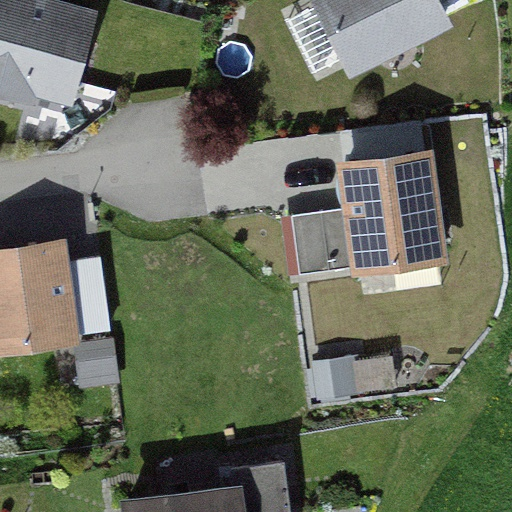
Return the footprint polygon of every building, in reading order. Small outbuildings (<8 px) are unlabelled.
[(88,15),(33,0),(0,0),(0,85),(29,93),(31,84),(66,93),(88,15)] [(313,0),(314,1),(284,16),(312,70),(342,55),(349,70),(454,18),(449,9),(468,0),(313,0)] [(435,139),(336,151),(342,202),(292,208),(299,273),(393,262),(396,285),(440,280),(438,257),(449,256),(435,139)] [(80,329),(111,325),(101,249),(69,253),(66,228),(0,237),(0,347),(81,336),(80,329)] [(359,390),(398,383),(392,350),(361,355),(360,349),(310,357),(311,366),(306,367),(311,397),(321,396),(322,403),(360,397),(359,390)] [(292,511),(285,454),(228,461),(230,474),(120,487),(122,511),(292,511)]
